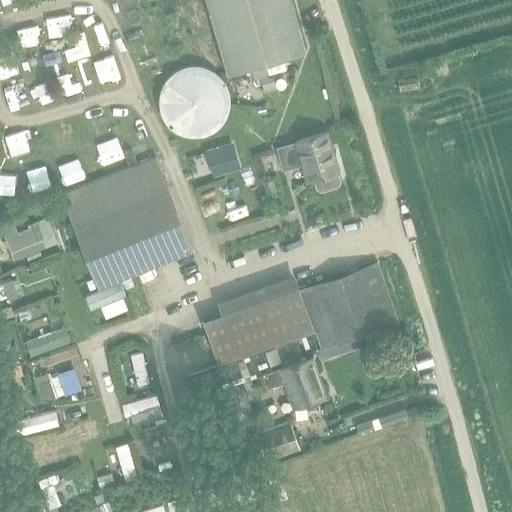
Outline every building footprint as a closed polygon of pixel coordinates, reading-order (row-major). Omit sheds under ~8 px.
[(206,0),(228,71),(304,48),(289,0),(206,0)] [(416,61),(418,73),(439,70),(438,58),(416,61)] [(216,128),(221,124),(224,119),(227,114),(229,109),(230,103),(230,97),(229,91),(227,86),(224,81),(221,76),(216,72),(211,69),(206,66),(200,65),(194,64),(189,65),(183,66),(177,69),(173,72),(168,76),(164,81),(162,87),(160,93),(159,99),(159,105),(161,111),(163,117),(166,122),(171,126),(175,130),(181,133),(187,135),(193,136),(199,135),(205,134),(211,132),(216,128)] [(40,84),(65,83),(64,67),(39,69),(40,84)] [(262,67),(253,69),(255,79),(260,77),(265,76),(262,67)] [(400,91),(420,87),(417,72),(397,75),(400,91)] [(265,76),(260,77),(264,90),(277,87),(274,76),(269,78),(268,75),(265,76)] [(265,104),(256,106),(258,116),(267,114),(265,104)] [(121,148),(146,140),(139,119),(114,126),(121,148)] [(340,182),(337,172),(338,171),(327,132),(296,141),(307,180),(314,179),(317,189),(321,191),(338,186),(340,182)] [(238,164),(231,141),(208,148),(215,171),(238,164)] [(72,223),(167,185),(156,155),(60,193),(72,223)] [(98,286),(193,248),(167,185),(72,223),(98,286)] [(27,226),(16,231),(12,222),(0,226),(0,227),(12,259),(56,241),(46,216),(26,224),(27,226)] [(315,329),(322,348),(398,321),(377,261),(301,288),(203,321),(218,363),(315,329)] [(86,281),(90,289),(95,287),(92,278),(86,281)] [(131,278),(122,282),(125,290),(134,286),(131,278)] [(0,312),(2,320),(14,316),(11,307),(0,310),(0,312)] [(31,318),(28,308),(19,312),(22,321),(31,318)] [(285,344),(265,351),(270,364),(290,356),(285,344)] [(2,348),(7,364),(19,360),(14,345),(2,348)] [(89,350),(69,356),(75,376),(95,370),(89,350)] [(325,395),(312,357),(312,356),(281,367),(262,375),(267,388),(285,381),(294,405),(325,395)] [(11,378),(24,374),(21,363),(8,370),(11,378)] [(423,376),(400,381),(402,389),(424,384),(423,376)] [(150,382),(133,386),(135,396),(152,392),(150,382)] [(55,396),(59,409),(78,404),(74,391),(55,396)] [(379,417),(381,425),(408,416),(405,408),(379,417)] [(166,418),(135,424),(142,456),(173,449),(166,418)] [(374,427),(371,419),(356,425),(358,432),(374,427)] [(269,459),(300,448),(291,423),(260,434),(269,459)] [(86,434),(68,436),(69,446),(87,444),(86,434)] [(53,456),(50,445),(38,449),(41,459),(53,456)] [(112,472),(97,476),(101,488),(115,484),(112,472)] [(102,492),(94,496),(97,504),(105,500),(102,492)] [(177,499),(166,501),(169,511),(180,508),(177,499)] [(109,501),(99,505),(102,511),(109,511),(113,511),(109,501)]
